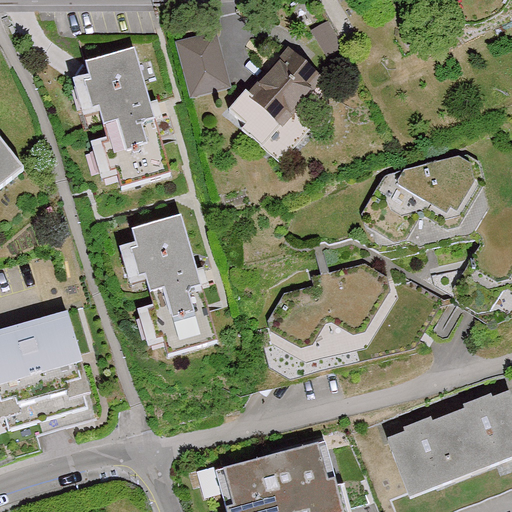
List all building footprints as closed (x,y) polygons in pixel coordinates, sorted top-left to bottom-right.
[(335,15),(316,26),(332,52),(350,41),(335,15)] [(215,33),(176,44),(189,102),(232,91),(215,33)] [(284,44),(245,92),(285,129),(324,82),(284,44)] [(132,45),(68,59),(102,196),(170,181),(132,45)] [(0,195),(26,175),(0,142),(0,195)] [(407,209),(477,196),(469,153),(398,167),(407,209)] [(114,234),(152,371),(219,355),(180,218),(114,234)] [(0,353),(0,416),(8,441),(94,412),(67,331),(0,353)] [(385,436),(411,500),(511,459),(511,403),(506,387),(385,436)] [(316,452),(224,477),(232,511),(341,511),(335,487),(327,489),(316,452)]
